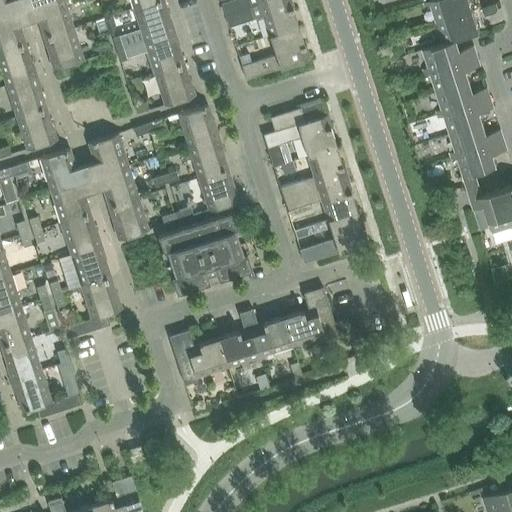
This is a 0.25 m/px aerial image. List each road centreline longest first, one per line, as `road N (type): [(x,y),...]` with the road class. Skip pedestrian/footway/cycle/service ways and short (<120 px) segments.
road 1 (residential): [(125,420),(169,402),(152,322),(276,280),(288,263),(237,107)]
road 2 (tertiary): [(433,367),(440,335),(354,69)]
road 3 (tertiary): [(215,511),(277,454),(403,406),(433,367)]
road 4 (residential): [(125,420),(46,454),(0,459)]
road 5 (residential): [(237,107),(354,69)]
